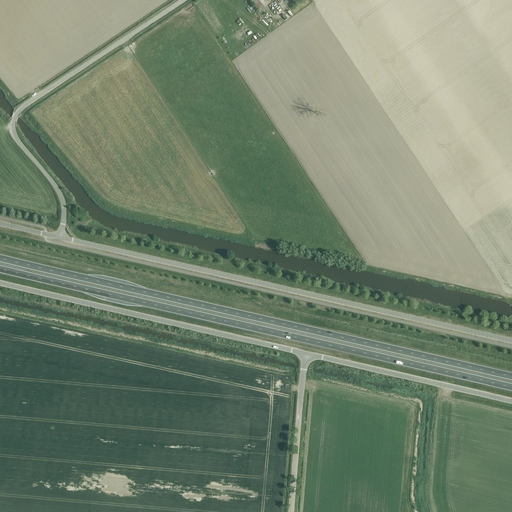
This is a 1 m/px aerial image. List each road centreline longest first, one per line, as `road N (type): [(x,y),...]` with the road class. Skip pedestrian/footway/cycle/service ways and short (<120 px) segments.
road 1 (trunk): [(511,377),(0,258)]
road 2 (trunk): [(0,269),(511,386)]
road 3 (unclassified): [(511,341),(60,238)]
road 4 (unclassified): [(60,238),(55,185),(14,136),(12,122),(26,103),(182,0)]
road 5 (tertiary): [(0,282),(306,353)]
road 6 (unclassified): [(306,353),(511,400)]
road 7 (tertiary): [(290,511),(306,353)]
